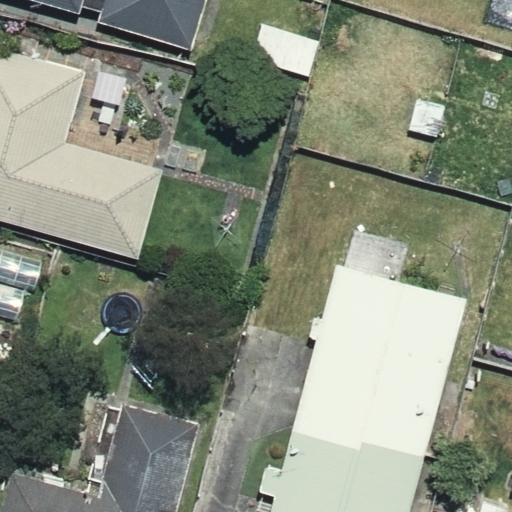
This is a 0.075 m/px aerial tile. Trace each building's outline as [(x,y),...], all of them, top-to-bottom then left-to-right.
[(3,0),(177,49),(190,0),(3,0)] [(313,28),(253,18),(246,67),(305,77),(313,28)] [(0,227),(129,264),(156,166),(63,140),(85,63),(0,38),(0,227)] [(403,511),(457,297),(313,261),(250,511),(403,511)] [(511,366),(495,362),(487,393),(511,399),(511,472),(504,506),(511,507),(511,366)] [(159,511),(181,423),(98,403),(78,485),(0,466),(0,511),(159,511)]
